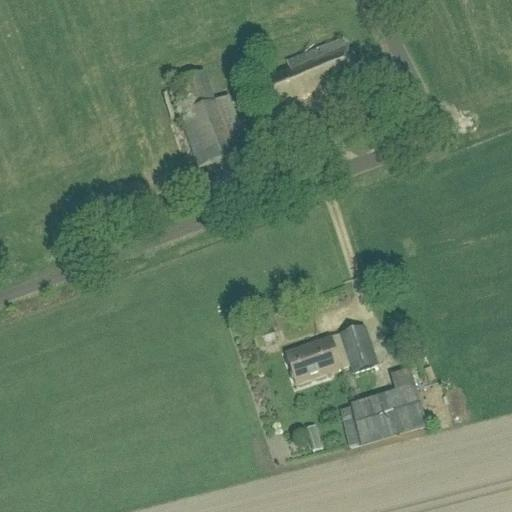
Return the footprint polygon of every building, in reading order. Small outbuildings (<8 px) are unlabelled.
[(325,101),(359,86),(341,44),(287,67),(290,76),(264,87),(277,117),(310,103),(309,101),(323,95),(325,101)] [(243,117),(263,110),(259,99),(238,106),(243,117)] [(228,105),(214,111),(190,121),(180,126),(201,176),(250,156),(228,105)] [(356,379),(381,370),(368,331),(343,340),(356,379)] [(275,345),(272,334),(255,340),(259,350),(275,345)] [(298,390),(340,376),(330,345),(288,359),(298,390)] [(316,456),(325,454),(318,431),(310,434),(316,456)]
